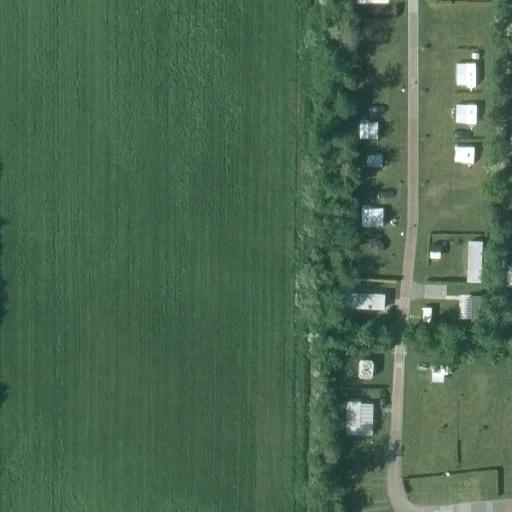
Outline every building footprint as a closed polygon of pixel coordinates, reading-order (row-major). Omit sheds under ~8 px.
[(396,76),(396,52),(376,51),(375,76),(396,76)] [(357,307),(382,309),(383,295),(358,293),(357,307)] [(464,323),(465,315),(432,313),(431,321),(464,323)] [(331,352),(332,379),(343,379),(342,352),(331,352)] [(343,388),(370,389),(371,353),(344,353),(343,388)]
